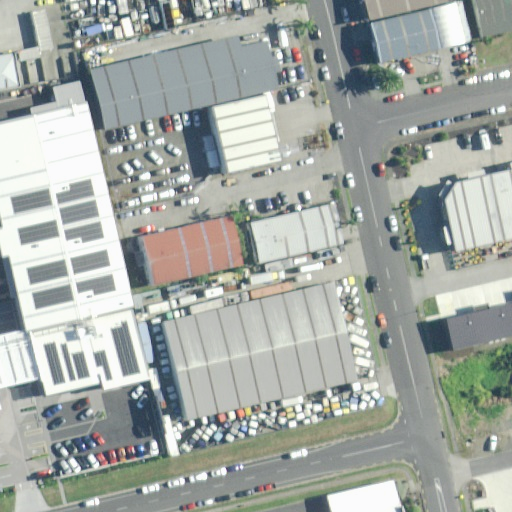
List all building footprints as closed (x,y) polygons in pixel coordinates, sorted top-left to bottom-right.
[(422,0),(412,0),(363,11),(372,52),(431,40),(422,0)] [(511,0),(467,0),(472,23),(511,14),(511,0)] [(235,31),(86,68),(88,75),(101,129),(275,86),(263,37),(237,43),(235,31)] [(51,54),(29,58),(33,82),(55,78),(51,54)] [(86,85),(0,104),(0,231),(22,325),(28,323),(43,387),(98,375),(100,386),(153,374),(86,85)] [(259,95),(208,107),(225,173),(276,161),(259,95)] [(135,121),(98,130),(113,191),(150,181),(135,121)] [(196,129),(179,132),(188,174),(205,171),(196,129)] [(438,188),(450,242),(511,226),(511,155),(449,172),(438,188)] [(323,198),(236,220),(246,262),(333,240),(323,198)] [(222,212),(137,233),(149,282),(234,261),(222,212)] [(448,242),(444,226),(436,228),(440,244),(448,242)] [(322,277),(154,319),(179,419),(347,377),(322,277)] [(511,306),(448,319),(454,347),(511,335),(511,306)] [(303,511),(402,511),(397,489),(303,511)]
